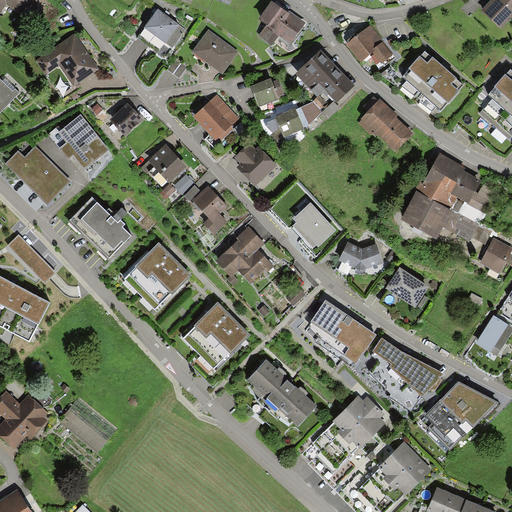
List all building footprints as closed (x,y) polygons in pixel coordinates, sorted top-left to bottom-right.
[(32,0),(0,0),(0,15),(6,7),(20,17),(32,0)] [(511,0),(492,0),(482,11),(501,29),(511,17),(511,0)] [(287,14),(272,4),(259,23),(266,29),(260,36),(271,47),(280,38),(290,46),(308,24),(289,12),(287,14)] [(156,8),(143,24),(163,40),(176,24),(156,8)] [(371,23),(346,39),(360,62),(370,56),(379,69),(394,59),(371,23)] [(239,53),(208,31),(192,54),(223,76),(239,53)] [(75,36),(36,63),(46,77),(59,68),(73,89),(99,71),(75,36)] [(462,85),(423,51),(402,74),(441,109),(462,85)] [(323,53),(296,76),(312,93),(320,86),(336,104),(354,88),(323,53)] [(186,67),(174,59),(166,70),(178,78),(186,67)] [(511,69),(509,67),(486,93),(511,115),(511,69)] [(0,115),(20,95),(15,90),(12,93),(0,80),(0,115)] [(270,81),(251,90),(259,109),(279,101),(277,98),(283,95),(277,82),(272,84),(270,81)] [(241,120),(218,96),(194,119),(217,143),(241,120)] [(321,97),(314,102),(323,113),(328,119),(339,110),(333,104),(329,107),(321,97)] [(380,100),(358,124),(371,135),(373,133),(396,154),(413,135),(396,119),(398,117),(380,100)] [(297,101),(282,107),(284,113),(300,107),(297,101)] [(323,113),(314,102),(298,110),(306,129),(323,113)] [(144,121),(127,104),(109,121),(126,139),(144,121)] [(275,119),(261,122),(264,130),(271,138),(274,137),(282,149),(287,145),(284,140),(305,130),(295,110),(275,119)] [(503,125),(511,133),(511,116),(503,125)] [(81,118),(59,136),(67,146),(59,153),(69,164),(74,160),(85,172),(109,152),(81,118)] [(188,169),(166,146),(148,163),(170,186),(188,169)] [(17,151),(5,164),(48,204),(70,182),(34,147),(24,158),(17,151)] [(253,155),(247,148),(236,159),(242,165),(237,169),(255,188),(277,167),(260,149),(253,155)] [(469,206),(476,194),(482,183),(464,173),(466,170),(441,156),(424,186),(454,203),(457,199),(469,206)] [(174,187),(181,195),(194,183),(187,176),(174,187)] [(454,203),(424,186),(420,184),(416,192),(418,194),(402,224),(437,242),(444,230),(470,243),(472,240),(485,247),(495,229),(483,222),(487,215),(483,213),(489,201),(476,194),(469,206),(457,199),(454,203)] [(161,195),(166,201),(176,191),(171,186),(161,195)] [(189,203),(200,191),(195,186),(184,198),(189,203)] [(228,209),(209,189),(193,203),(209,222),(204,227),(213,237),(228,224),(220,216),(228,209)] [(340,234),(308,199),(295,211),(298,215),(289,224),(312,249),(315,246),(320,252),(340,234)] [(91,201),(70,223),(110,260),(124,246),(125,246),(132,239),(123,230),(125,228),(120,223),(118,226),(91,201)] [(119,223),(129,213),(124,208),(113,218),(119,223)] [(266,246),(249,228),(236,240),(238,243),(216,263),(231,279),(238,273),(250,286),(266,272),(268,274),(273,268),(259,253),(266,246)] [(19,237),(8,248),(45,286),(56,275),(19,237)] [(500,274),(511,250),(511,247),(493,239),(480,265),(500,274)] [(383,265),(377,246),(363,250),(348,244),(340,263),(360,273),(383,265)] [(191,278),(160,247),(124,281),(155,313),(191,278)] [(428,290),(400,271),(387,292),(415,310),(428,290)] [(0,327),(29,342),(49,303),(0,277),(0,327)] [(305,295),(298,288),(287,299),(294,306),(305,295)] [(352,320),(326,302),(306,331),(316,341),(315,343),(342,362),(344,358),(357,366),(363,355),(364,356),(377,337),(352,320)] [(249,337),(217,306),(183,341),(216,372),(249,337)] [(511,334),(511,329),(494,318),(476,345),(491,355),(495,348),(500,352),(511,334)] [(402,354),(382,340),(372,356),(377,360),(377,363),(370,374),(391,397),(389,400),(412,415),(421,400),(422,401),(431,391),(433,393),(443,381),(442,380),(445,377),(402,354)] [(267,362),(248,383),(252,387),(250,389),(260,399),(257,402),(277,421),(280,419),(291,426),(293,424),(298,429),(318,409),(267,362)] [(497,404),(460,383),(421,422),(449,450),(497,404)] [(17,404),(5,391),(0,396),(0,413),(4,418),(0,422),(0,435),(12,448),(26,434),(28,437),(46,420),(42,416),(47,411),(28,393),(17,404)] [(365,405),(360,399),(304,454),(311,461),(308,464),(325,481),(360,446),(362,447),(385,424),(380,419),(384,415),(369,400),(365,405)] [(76,404),(60,420),(93,451),(109,434),(76,404)] [(389,511),(431,470),(404,443),(370,478),(361,469),(336,494),(354,511),(389,511)] [(0,511),(34,511),(18,487),(0,498),(0,511)] [(446,511),(453,496),(437,490),(427,511),(446,511)] [(453,496),(446,511),(463,511),(467,503),(453,496)] [(467,503),(463,511),(482,511),(483,509),(467,503)]
